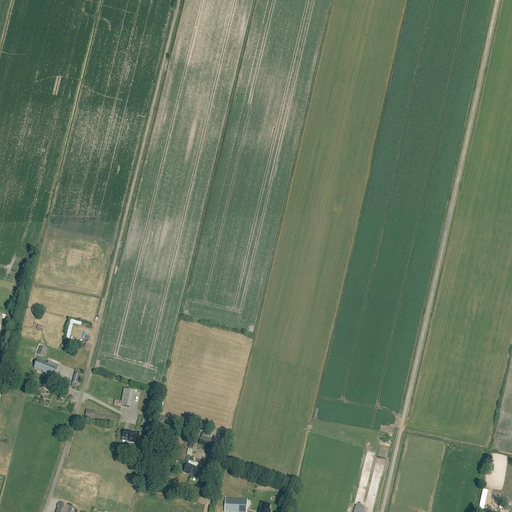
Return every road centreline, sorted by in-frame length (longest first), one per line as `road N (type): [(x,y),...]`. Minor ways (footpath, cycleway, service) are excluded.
road 1 (unclassified): [(43,511),(85,378),(178,0)]
road 2 (track): [(382,511),(497,0)]
